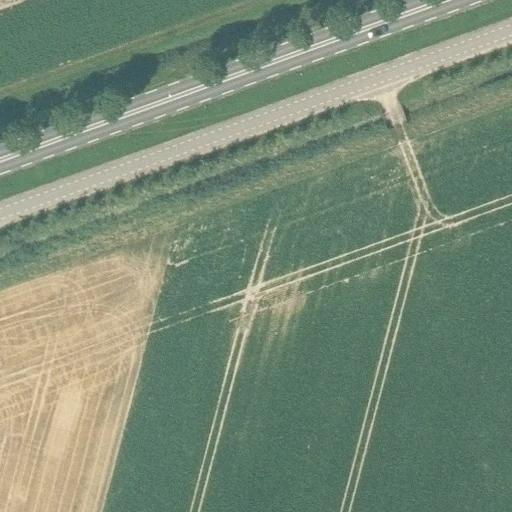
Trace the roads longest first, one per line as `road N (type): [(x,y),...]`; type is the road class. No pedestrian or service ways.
road 1 (unclassified): [(511,29),(0,213)]
road 2 (secondary): [(0,161),(447,0)]
